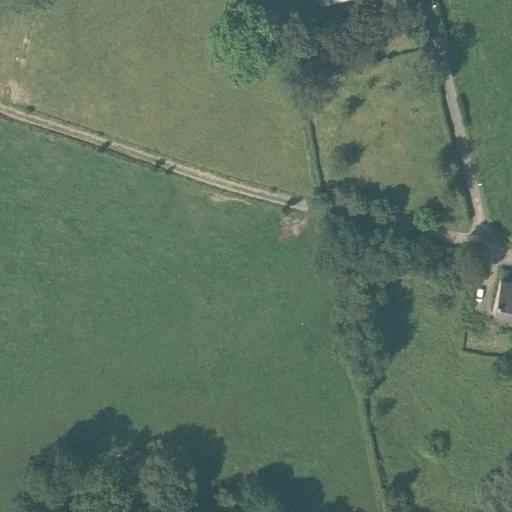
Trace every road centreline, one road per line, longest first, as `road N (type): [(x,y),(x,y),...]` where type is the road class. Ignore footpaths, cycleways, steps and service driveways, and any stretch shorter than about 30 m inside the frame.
road 1 (track): [(486,248),(237,188),(0,107)]
road 2 (unclassified): [(426,0),(486,248),(511,257)]
